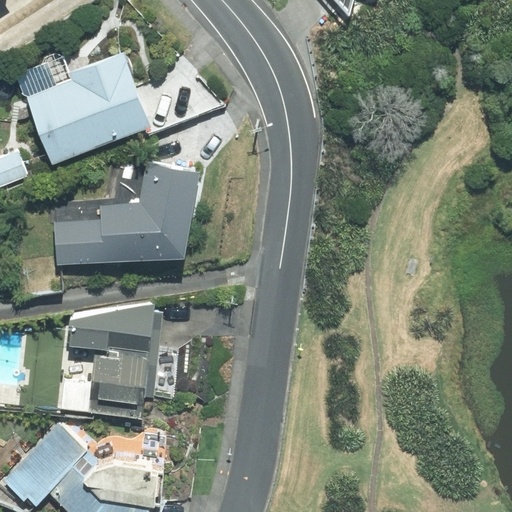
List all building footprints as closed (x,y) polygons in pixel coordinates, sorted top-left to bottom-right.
[(143,122),(118,56),(23,92),(48,158),(143,122)] [(0,183),(24,174),(15,152),(0,157),(0,183)] [(133,213),(55,219),(58,262),(180,253),(179,245),(193,171),(143,161),(133,213)] [(64,393),(139,402),(148,319),(73,311),(64,393)] [(138,511),(149,469),(101,457),(92,490),(69,465),(85,447),(57,421),(6,476),(34,502),(48,488),(68,511),(138,511)]
